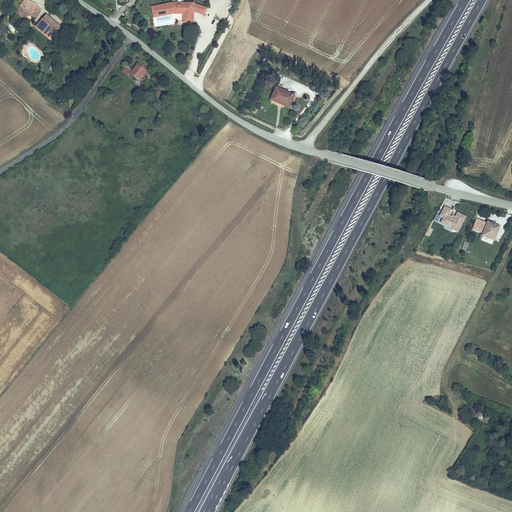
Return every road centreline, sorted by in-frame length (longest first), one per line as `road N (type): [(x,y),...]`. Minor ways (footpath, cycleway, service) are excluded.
road 1 (motorway): [(465,0),(189,511)]
road 2 (motorway): [(206,511),(481,0)]
road 3 (unclassified): [(77,0),(270,137),(511,205)]
